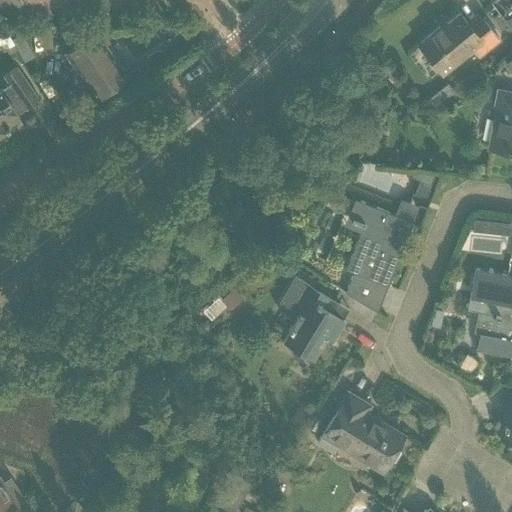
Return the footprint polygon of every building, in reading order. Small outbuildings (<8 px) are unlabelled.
[(479,57),(500,39),(478,14),(467,23),(459,13),(448,23),(446,21),(445,22),(447,24),(442,29),(440,26),(419,44),(443,74),(472,49),(479,57)] [(79,71),(98,97),(127,77),(95,31),(63,53),(77,72),(79,71)] [(22,33),(11,39),(24,61),(34,55),(22,33)] [(14,46),(6,50),(8,55),(16,50),(14,46)] [(0,133),(8,128),(20,119),(17,115),(25,108),(26,109),(39,100),(16,67),(4,75),(10,84),(0,90),(0,133)] [(438,91),(428,99),(436,109),(446,101),(438,91)] [(496,106),(497,106),(489,148),(511,152),(511,93),(499,91),(496,106)] [(413,171),(410,177),(419,180),(430,185),(435,174),(413,171)] [(413,222),(361,202),(354,199),(343,226),(360,232),(345,269),(353,272),(345,293),(377,312),(413,222)] [(501,222),(500,234),(509,235),(511,223),(501,222)] [(291,235),(284,252),(294,256),(301,238),(291,235)] [(475,349),(511,356),(511,350),(511,275),(475,268),(466,310),(497,316),(493,336),(479,333),(475,349)] [(329,298),(307,285),(294,276),(279,302),(292,310),(299,314),(282,342),(313,360),(325,339),(332,344),(345,322),(323,308),(329,298)] [(233,288),(222,299),(230,307),(241,297),(233,288)] [(434,309),(430,326),(439,328),(443,311),(434,309)] [(347,393),(321,435),(382,472),(403,436),(387,426),(385,429),(372,421),(374,418),(365,412),(369,406),(347,393)] [(511,399),(509,399),(502,438),(511,443),(511,399)] [(314,431),(327,409),(319,405),(307,426),(314,431)] [(234,471),(217,503),(233,511),(251,481),(234,471)] [(0,511),(48,511),(40,499),(27,507),(21,497),(25,495),(14,477),(10,480),(3,484),(0,479),(0,511)]
